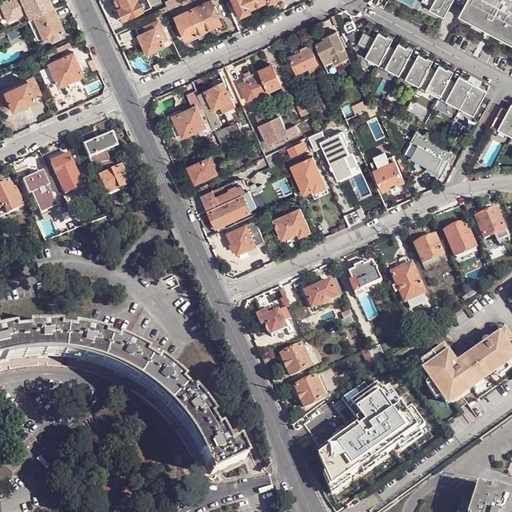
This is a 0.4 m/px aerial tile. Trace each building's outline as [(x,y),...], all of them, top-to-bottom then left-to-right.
[(0,0),(0,8),(6,20),(26,12),(28,19),(34,16),(54,7),(51,0),(0,0)] [(115,0),(119,8),(115,10),(120,20),(151,6),(148,0),(115,0)] [(230,0),(227,2),(232,14),(238,11),(240,15),(241,15),(244,17),(249,14),(249,11),(250,11),(249,9),(267,0),(268,0),(269,2),(270,2),(273,3),(277,1),(277,0),(230,0)] [(421,0),(446,14),(452,3),(453,0),(421,0)] [(467,0),(453,0),(452,3),(463,9),(467,0)] [(511,0),(467,0),(463,9),(511,35),(511,0)] [(210,1),(176,17),(179,24),(185,36),(187,39),(206,30),(220,23),(210,1)] [(34,16),(44,38),(50,36),(51,39),(60,35),(59,32),(64,30),(54,7),(34,16)] [(34,16),(26,20),(36,42),(44,38),(34,16)] [(158,20),(145,26),(147,31),(138,35),(141,42),(147,54),(165,46),(163,42),(167,40),(169,44),(173,41),(168,29),(163,31),(158,20)] [(182,38),(185,36),(179,24),(176,26),(182,38)] [(208,35),(206,30),(187,39),(189,44),(208,35)] [(385,44),(359,30),(353,42),(364,48),(361,55),(375,63),(385,44)] [(342,36),(340,37),(337,31),(324,38),(325,40),(318,43),(316,44),(330,73),(352,62),(345,48),(347,47),(342,36)] [(381,67),(395,74),(406,55),(385,44),(375,63),(374,65),(380,68),(381,67)] [(318,63),(311,47),(310,47),(307,46),(304,47),(303,50),(292,56),(290,56),(298,72),(318,63)] [(290,53),(292,56),(303,50),(304,47),(290,53)] [(73,50),(48,62),(58,84),(83,73),(73,50)] [(421,63),(406,55),(395,74),(394,76),(401,80),(402,78),(416,85),(426,66),(421,63)] [(282,85),(273,65),(260,71),(269,91),(282,85)] [(416,85),(415,87),(422,91),(423,89),(437,96),(447,77),(441,74),(426,66),(416,85)] [(269,91),(260,71),(244,78),(246,82),(241,84),(249,101),(269,91)] [(0,95),(6,109),(13,106),(13,107),(21,103),(24,106),(27,104),(27,101),(35,97),(35,96),(41,94),(33,75),(26,78),(27,80),(6,90),(5,88),(0,89),(0,95)] [(437,96),(436,98),(442,102),(443,100),(457,108),(473,78),(467,75),(462,86),(447,77),(437,96)] [(473,78),(457,108),(472,115),(471,117),(477,120),(488,100),(473,92),(479,81),(473,78)] [(217,86),(206,91),(199,94),(199,95),(212,123),(213,126),(221,122),(220,120),(215,109),(221,107),(232,101),(233,101),(229,91),(225,82),(224,82),(224,81),(216,85),(217,86)] [(184,137),(207,126),(206,125),(212,123),(199,95),(191,99),(195,107),(175,117),(180,128),(184,137)] [(499,106),(488,100),(477,120),(488,126),(499,106)] [(233,106),(232,101),(221,107),(223,111),(233,106)] [(311,111),(307,103),(298,107),(302,115),(311,111)] [(354,109),(356,115),(367,110),(364,104),(354,109)] [(496,128),(510,136),(511,131),(511,112),(499,106),(488,126),(495,130),(496,128)] [(369,115),(367,110),(356,115),(359,120),(369,115)] [(281,116),(261,126),(269,144),(289,135),(290,138),(300,134),(296,125),(287,130),(281,116)] [(176,130),(180,128),(175,117),(171,119),(176,130)] [(330,127),(332,132),(339,129),(337,124),(330,127)] [(227,127),(216,132),(222,146),(233,140),(227,127)] [(111,133),(111,131),(108,133),(84,144),(85,145),(110,135),(110,134),(111,133)] [(412,157),(429,166),(427,169),(441,177),(450,162),(452,163),(456,154),(445,149),(447,145),(425,133),(425,134),(418,131),(412,142),(419,145),(412,157)] [(105,150),(116,145),(111,133),(110,134),(110,135),(85,145),(84,144),(82,145),(88,158),(105,150)] [(289,149),(293,157),(306,151),(303,143),(311,139),(310,137),(301,140),(302,142),(289,149)] [(237,149),(233,140),(222,146),(226,154),(237,149)] [(48,157),(50,161),(60,157),(68,153),(66,149),(48,157)] [(88,158),(92,167),(93,166),(109,159),(105,150),(88,158)] [(276,152),(271,154),(267,157),(266,157),(271,168),(282,163),(276,152)] [(70,158),(68,153),(60,157),(62,162),(70,158)] [(394,155),(387,159),(390,164),(396,161),(394,155)] [(98,175),(106,193),(129,182),(121,165),(116,156),(109,159),(93,166),(98,175)] [(83,185),(70,158),(62,162),(60,157),(50,161),(65,193),(83,185)] [(190,167),(197,183),(219,173),(211,157),(190,167)] [(292,166),(305,194),(312,191),(317,188),(318,191),(327,187),(313,157),(292,166)] [(372,162),(385,190),(388,190),(393,187),(399,184),(405,181),(396,161),(390,164),(387,159),(386,157),(379,160),(379,159),(372,162)] [(22,179),(29,194),(32,193),(41,214),(57,207),(47,185),(49,185),(42,170),(22,179)] [(272,177),(259,172),(251,179),(261,185),(272,177)] [(0,184),(0,207),(3,206),(7,213),(23,206),(16,190),(13,192),(8,180),(0,184)] [(258,187),(256,188),(254,184),(244,189),(243,186),(239,187),(236,181),(212,192),(202,197),(208,210),(209,210),(213,220),(217,228),(252,212),(251,211),(244,194),(250,192),(253,198),(262,195),(258,187)] [(212,192),(208,184),(188,193),(191,201),(202,197),(212,192)] [(329,192),(327,187),(318,191),(317,188),(312,191),(316,198),(329,192)] [(251,211),(257,208),(253,198),(250,192),(244,194),(251,211)] [(349,197),(339,201),(340,203),(342,207),(346,216),(355,211),(349,197)] [(478,215),(479,217),(497,209),(496,207),(478,215)] [(276,221),(284,239),(300,232),(301,236),(312,232),(301,209),(276,221)] [(479,217),(477,218),(479,225),(473,227),(477,236),(483,233),(484,236),(485,239),(493,235),(497,242),(509,237),(506,230),(497,209),(479,217)] [(266,241),(257,221),(230,233),(234,243),(233,244),(235,250),(237,249),(239,253),(248,249),(257,245),(266,241)] [(444,229),(445,232),(456,257),(457,257),(476,249),(477,248),(466,223),(462,225),(461,221),(443,228),(443,229),(444,229)] [(415,245),(424,264),(444,255),(436,236),(415,245)] [(5,245),(0,247),(0,258),(9,254),(5,245)] [(260,252),(257,245),(248,249),(251,255),(260,252)] [(478,254),(476,249),(457,257),(459,263),(478,254)] [(424,264),(426,270),(447,261),(444,255),(424,264)] [(373,262),(349,273),(353,281),(356,280),(359,286),(356,288),(358,292),(367,288),(382,281),(373,262)] [(400,270),(402,274),(415,268),(413,264),(400,270)] [(426,293),(415,268),(402,274),(400,270),(392,273),(397,285),(393,287),(396,293),(400,291),(405,302),(407,301),(411,310),(426,303),(422,295),(426,293)] [(353,281),(350,282),(355,294),(358,292),(356,288),(359,286),(356,280),(353,281)] [(312,308),(339,297),(338,294),(333,283),(332,281),(305,292),(312,308)] [(479,286),(467,294),(469,299),(481,289),(479,286)] [(369,292),(367,288),(358,292),(355,294),(357,298),(369,292)] [(273,308),(257,316),(262,325),(266,323),(272,335),(287,329),(294,326),(286,309),(279,312),(275,314),(273,308)] [(342,314),(344,319),(349,317),(353,315),(349,308),(345,310),(346,312),(342,314)] [(432,310),(437,321),(442,318),(437,308),(432,310)] [(344,319),(341,321),(344,328),(352,324),(349,317),(344,319)] [(64,333),(58,332),(58,327),(44,327),(26,328),(27,332),(20,333),(23,356),(30,355),(49,355),(62,356),(64,333)] [(64,333),(62,356),(71,357),(90,361),(101,364),(108,342),(102,340),(103,336),(87,332),(72,329),(72,333),(64,333)] [(443,345),(419,362),(422,366),(431,378),(434,383),(432,385),(441,397),(446,404),(452,399),(455,403),(473,391),(472,389),(484,380),(496,372),(511,360),(511,338),(505,329),(456,364),(443,345)] [(0,360),(14,357),(23,356),(20,333),(14,334),(13,330),(0,331),(0,360)] [(108,342),(101,364),(107,366),(126,375),(135,381),(136,381),(148,361),(143,357),(145,354),(132,347),(117,341),(115,344),(108,342)] [(312,367),(316,365),(306,344),(302,346),(312,367)] [(302,346),(282,355),(287,367),(291,376),(312,367),(302,346)] [(369,351),(377,365),(386,359),(380,346),(369,351)] [(363,352),(371,369),(377,365),(369,351),(368,349),(363,352)] [(282,369),(287,367),(282,355),(277,357),(282,369)] [(511,360),(496,372),(496,373),(497,374),(498,374),(501,375),(503,374),(511,367),(511,360)] [(136,381),(147,389),(141,396),(148,401),(154,407),(161,400),(167,406),(183,390),(178,384),(181,382),(170,371),(169,370),(157,362),(154,365),(148,361),(136,381)] [(419,373),(426,382),(431,378),(422,366),(419,367),(418,370),(419,373)] [(321,375),(317,377),(326,399),(331,397),(321,375)] [(317,377),(296,387),(302,400),(305,408),(326,399),(317,377)] [(427,388),(436,400),(441,397),(432,385),(434,383),(431,378),(426,382),(426,385),(427,388)] [(472,389),(473,391),(475,394),(484,388),(486,384),(485,382),(484,380),(472,389)] [(297,402),(302,400),(296,387),(291,389),(297,402)] [(167,406),(173,411),(180,421),(192,437),(211,424),(207,419),(211,417),(201,404),(191,392),(188,394),(183,390),(167,406)] [(397,426),(376,395),(366,402),(363,404),(355,410),(376,441),(397,426)] [(245,457),(237,440),(228,444),(218,429),(215,430),(211,424),(192,437),(210,474),(245,457)] [(60,440),(47,452),(53,458),(66,446),(60,440)] [(511,511),(511,491),(494,485),(493,487),(480,482),(469,511),(511,511)] [(341,499),(344,505),(355,499),(352,493),(341,499)]
